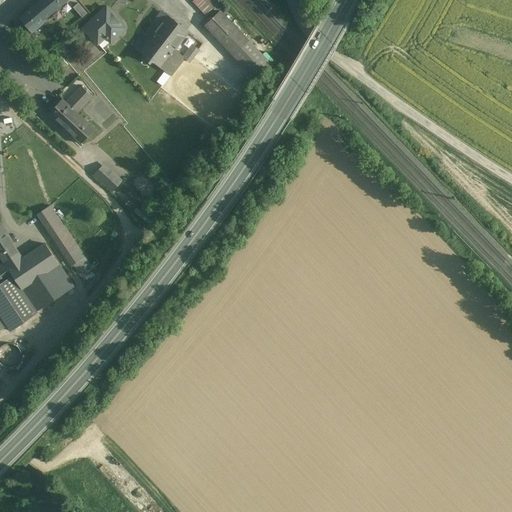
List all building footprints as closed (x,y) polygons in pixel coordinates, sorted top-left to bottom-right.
[(48,0),(40,0),(31,8),(42,22),(57,10),(48,0)] [(67,0),(48,0),(57,10),(68,0),(67,0)] [(221,3),(217,0),(194,0),(192,2),(207,17),(221,3)] [(87,14),(78,3),(73,8),(82,18),(87,14)] [(42,22),(31,8),(19,17),(32,33),(44,23),(42,22)] [(121,23),(106,8),(84,29),(97,43),(105,36),(111,42),(121,32),(121,33),(123,31),(123,28),(123,25),(121,23)] [(188,33),(161,12),(134,47),(159,67),(170,76),(184,58),(185,58),(174,50),(188,33)] [(249,41),(221,12),(206,26),(234,56),(249,41)] [(55,52),(48,58),(53,63),(59,57),(55,52)] [(59,57),(53,63),(57,67),(63,61),(59,57)] [(63,61),(57,67),(61,71),(67,65),(63,61)] [(81,87),(66,102),(63,99),(48,114),(81,144),(95,129),(77,113),(93,97),(81,86),(80,87),(81,87)] [(120,181),(105,167),(96,176),(111,190),(120,181)] [(63,226),(50,206),(37,214),(47,230),(52,227),(55,231),(55,232),(63,226)] [(22,259),(7,236),(8,235),(1,225),(0,226),(0,256),(6,265),(8,269),(22,259)] [(78,248),(63,226),(55,232),(69,253),(78,248)] [(55,232),(55,231),(52,227),(47,230),(72,266),(73,265),(67,255),(69,253),(55,232)] [(45,244),(22,259),(8,269),(13,276),(37,312),(74,287),(45,244)] [(69,253),(67,255),(73,265),(84,258),(78,248),(69,253)] [(83,279),(94,272),(84,258),(73,265),(83,279)] [(6,265),(0,268),(0,284),(13,276),(8,269),(6,265)] [(0,284),(0,329),(6,326),(9,331),(37,312),(13,276),(0,284)] [(21,360),(22,355),(21,351),(18,347),(14,344),(9,343),(5,344),(1,347),(0,348),(0,362),(1,364),(5,367),(10,367),(14,366),(18,364),(21,360)]
